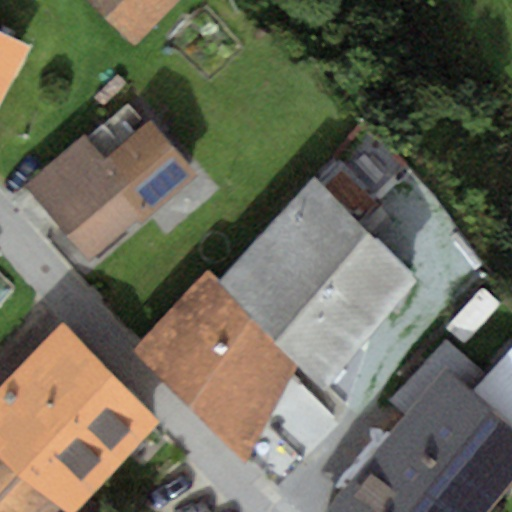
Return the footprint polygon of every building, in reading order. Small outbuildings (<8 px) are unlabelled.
[(87,0),(133,45),(178,0),(87,0)] [(0,104),(30,46),(0,32),(0,104)] [(101,158),(146,215),(195,176),(149,119),(101,158)] [(85,137),(25,184),(86,262),(146,215),(101,158),(85,137)] [(317,181),(310,175),(218,280),(299,364),(324,389),(419,281),(357,221),(317,181)] [(210,272),(135,351),(245,461),(299,364),(218,280),(210,272)] [(63,321),(0,388),(0,454),(59,507),(66,511),(72,511),(158,422),(63,321)] [(511,347),(486,375),(469,393),(511,428),(511,347)] [(406,417),(331,511),(485,511),(511,478),(511,428),(469,393),(443,371),(406,417)] [(0,454),(0,511),(54,511),(59,507),(0,454)]
